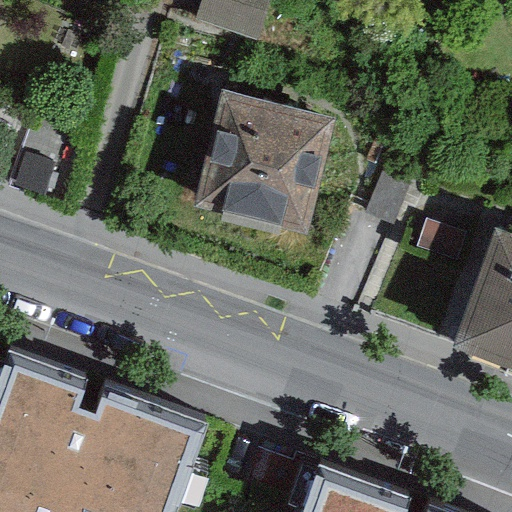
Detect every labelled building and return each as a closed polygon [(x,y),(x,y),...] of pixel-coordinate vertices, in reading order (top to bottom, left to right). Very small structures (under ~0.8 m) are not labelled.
[(277,0),(211,0),(208,13),(267,32),(277,0)] [(328,121),(226,97),(203,198),(305,222),(328,121)] [(35,134),(16,188),(74,209),(93,154),(35,134)] [(382,215),(402,223),(428,159),(401,148),(376,213),(382,215)] [(511,242),(500,239),(463,342),(511,359),(511,242)] [(83,376),(15,351),(0,391),(0,511),(165,511),(201,418),(107,383),(97,408),(74,399),(83,376)] [(400,511),(405,499),(326,470),(311,511),(448,511),(427,504),(423,511),(400,511)]
